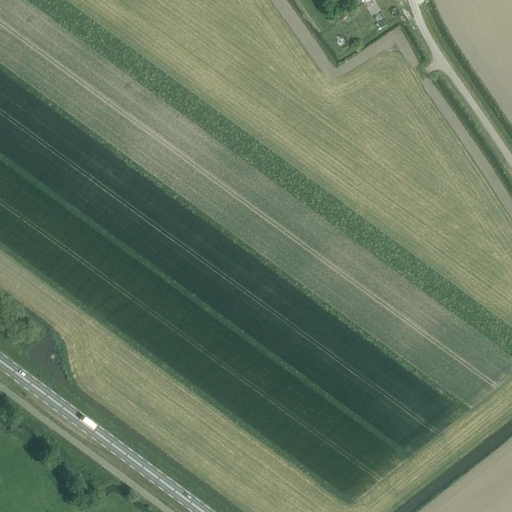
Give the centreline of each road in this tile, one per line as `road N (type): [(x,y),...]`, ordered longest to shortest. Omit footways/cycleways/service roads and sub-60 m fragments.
road 1 (primary): [(204,511),(0,359)]
road 2 (unclassified): [(511,159),(443,62),(412,0)]
